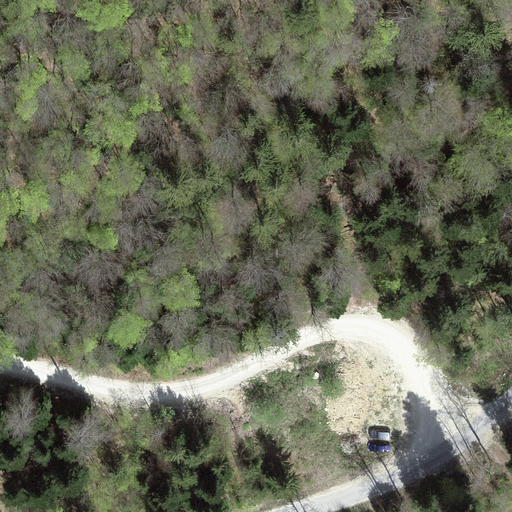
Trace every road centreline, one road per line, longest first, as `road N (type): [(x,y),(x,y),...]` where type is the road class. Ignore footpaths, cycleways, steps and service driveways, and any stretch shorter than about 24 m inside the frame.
road 1 (unclassified): [(0,365),(171,391),(223,381),(326,329),(375,331),(411,359),(455,447)]
road 2 (unclassified): [(455,447),(397,478),(290,511)]
